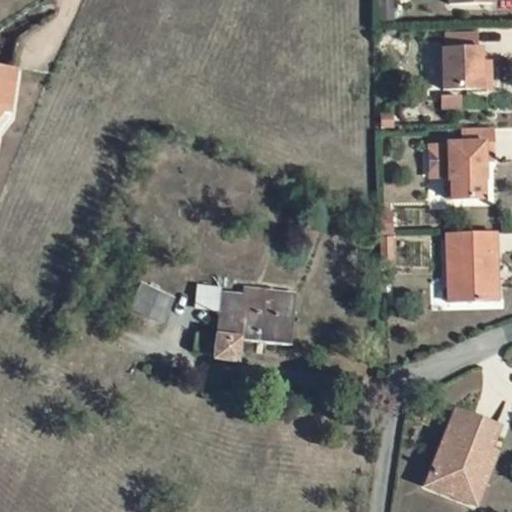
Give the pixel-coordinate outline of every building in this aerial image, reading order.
[(446,37),(446,52),(476,51),(476,37),(446,37)] [(443,52),(443,92),(491,90),(490,65),(480,65),(480,51),(476,51),(446,52),(443,52)] [(17,69),(0,66),(0,114),(2,112),(11,113),(17,69)] [(459,110),(459,93),(442,92),(441,109),(459,110)] [(2,112),(0,114),(0,131),(10,118),(11,113),(2,112)] [(492,130),(463,130),(463,145),(448,145),(450,204),(481,203),(480,184),(485,184),(484,145),(493,145),(492,130)] [(495,233),(447,235),(449,303),(497,302),(495,233)] [(175,299),(140,283),(128,310),(162,326),(175,299)] [(242,314),(244,297),(219,295),(219,291),(201,288),(199,309),(242,314)] [(290,346),(295,295),(245,290),(244,297),(242,314),(220,312),(217,338),(196,334),(193,352),(214,356),(213,360),(237,363),(240,340),(290,346)] [(475,420),(455,412),(426,487),(474,506),(487,473),(481,471),(498,429),(475,420)]
